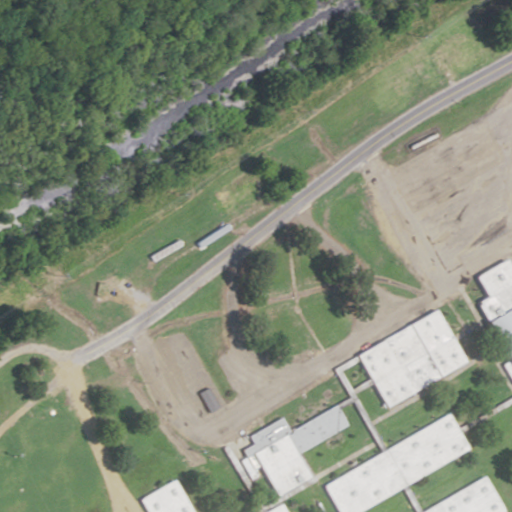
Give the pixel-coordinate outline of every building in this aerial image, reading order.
[(465,46),(460,39),(429,58),(438,74),(476,51),(470,42),(465,46)] [(257,192),(249,175),(211,192),(218,209),(257,192)] [(502,256),(511,274),(511,384),(511,385),(500,365),(506,361),(472,302),(482,297),(469,275),(502,256)] [(352,354),(354,358),(367,380),(382,407),(422,384),(462,361),(451,341),(432,309),(352,354)] [(216,406),(205,388),(196,393),(207,411),(216,406)] [(331,405),(333,407),(343,425),(297,451),(310,474),(291,485),(272,496),(245,447),(250,444),(245,435),(278,416),(286,431),(331,405)] [(319,486),(334,511),(352,511),(400,485),(464,448),(455,432),(444,414),(381,450),(319,486)] [(496,511),(500,510),(480,475),(416,511),(496,511)] [(136,500),(142,511),(188,511),(170,480),(136,500)] [(283,511),(278,502),(261,511),(283,511)]
